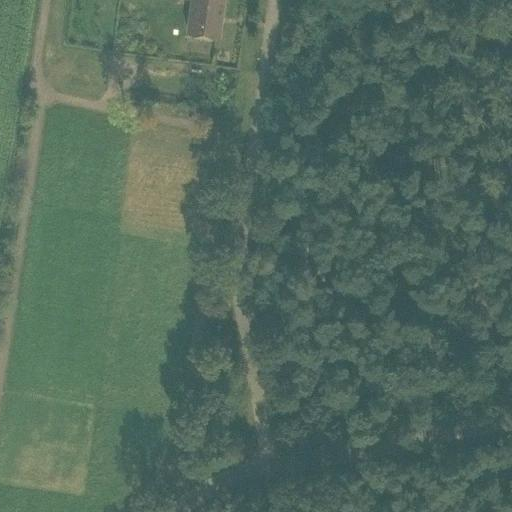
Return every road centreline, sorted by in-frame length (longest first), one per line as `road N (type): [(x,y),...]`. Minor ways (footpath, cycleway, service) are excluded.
road 1 (residential): [(270,461),(236,274),(274,0)]
road 2 (unclassified): [(270,461),(511,419)]
